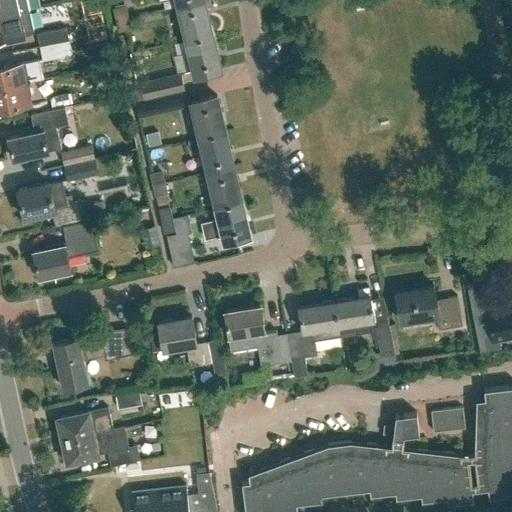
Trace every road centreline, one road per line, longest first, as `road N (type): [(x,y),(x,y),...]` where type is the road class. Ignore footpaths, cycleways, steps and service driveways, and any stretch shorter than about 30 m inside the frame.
road 1 (residential): [(0,314),(257,262),(292,245)]
road 2 (residential): [(292,245),(249,0)]
road 3 (residential): [(292,245),(511,224)]
road 4 (unclassified): [(39,511),(0,362)]
road 5 (unclassified): [(511,119),(486,0)]
